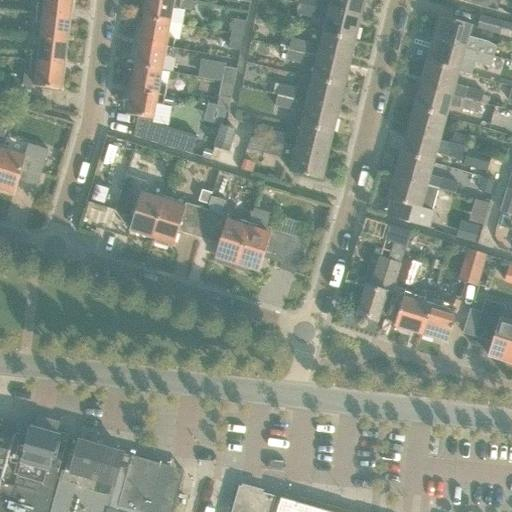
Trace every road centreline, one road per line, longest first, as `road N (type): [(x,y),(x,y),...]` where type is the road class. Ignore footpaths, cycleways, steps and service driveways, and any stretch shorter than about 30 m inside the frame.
road 1 (residential): [(308,338),(350,211),(400,0)]
road 2 (residential): [(295,397),(0,363)]
road 3 (residential): [(308,338),(53,255)]
road 4 (residential): [(53,255),(90,128),(105,0)]
road 5 (residential): [(511,425),(295,397)]
